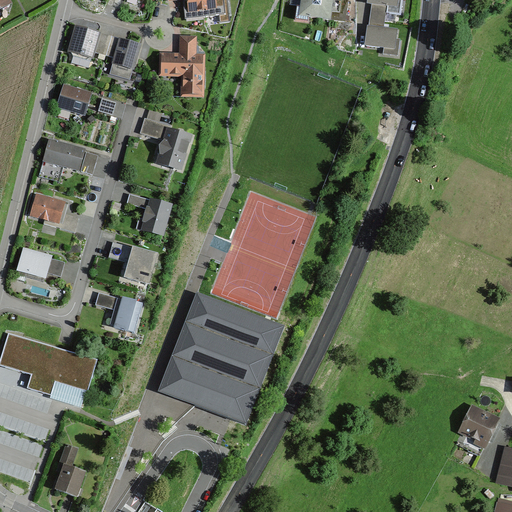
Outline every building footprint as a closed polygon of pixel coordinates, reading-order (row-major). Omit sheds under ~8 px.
[(10,0),(0,0),(0,10),(13,3),(10,0)] [(168,0),(168,2),(183,1),(185,20),(225,16),(223,0),(168,0)] [(349,0),(299,0),(297,20),(346,27),(349,0)] [(397,0),(367,0),(366,9),(396,13),(397,0)] [(105,57),(111,37),(75,27),(68,54),(94,62),(96,54),(105,57)] [(397,34),(368,30),(365,50),(394,54),(397,34)] [(111,37),(105,57),(112,58),(111,63),(112,63),(111,66),(113,66),(110,76),(130,81),(133,72),(135,73),(142,47),(140,46),(111,37)] [(179,54),(160,54),(159,77),(181,78),(181,98),(204,99),(205,55),(197,55),(197,37),(180,37),(179,54)] [(93,95),(64,86),(56,110),(85,119),(93,95)] [(116,104),(102,100),(98,112),(112,116),(116,104)] [(192,136),(145,120),(140,135),(163,143),(155,166),(179,174),(192,136)] [(99,157),(50,145),(41,179),(59,184),(62,169),(93,177),(99,157)] [(171,209),(130,197),(127,207),(144,211),(138,234),(163,240),(171,209)] [(67,208),(37,199),(31,219),(61,227),(59,232),(76,237),(81,220),(65,216),(67,208)] [(157,257),(114,245),(110,260),(128,265),(123,281),(149,288),(157,257)] [(65,265),(24,253),(18,274),(44,282),(46,276),(60,280),(65,265)] [(284,325),(197,292),(159,390),(246,424),(284,325)] [(141,309),(99,296),(96,307),(118,313),(113,328),(134,334),(141,309)] [(95,363),(10,337),(1,366),(35,376),(31,389),(50,395),(55,382),(86,391),(95,363)] [(498,421),(472,409),(460,433),(486,445),(498,421)] [(79,448),(66,444),(57,470),(61,471),(55,488),(78,496),(86,470),(73,466),(79,448)] [(511,452),(506,452),(499,484),(511,487),(511,452)] [(511,511),(511,504),(498,501),(496,511),(511,511)]
